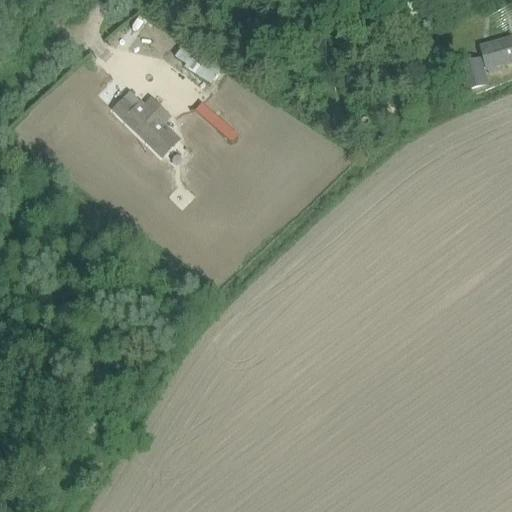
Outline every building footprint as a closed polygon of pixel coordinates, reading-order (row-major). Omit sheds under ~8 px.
[(488,71),(511,63),(511,40),(482,49),(488,71)] [(184,48),(174,60),(209,87),(212,82),(219,74),(221,71),(187,44),(184,48)] [(480,59),(457,66),(465,93),(488,86),(480,59)] [(244,89),(241,92),(255,102),(258,98),(259,96),(246,86),(244,89)] [(219,98),(208,110),(218,118),(221,114),(259,146),(269,134),(246,115),(248,113),(235,102),(230,107),(219,98)] [(164,160),(180,144),(169,133),(170,132),(163,126),(170,119),(152,101),(145,109),(141,105),(135,111),(125,101),(114,112),(164,160)]
